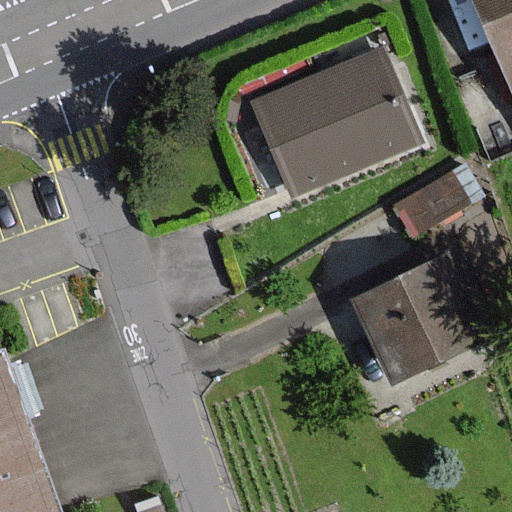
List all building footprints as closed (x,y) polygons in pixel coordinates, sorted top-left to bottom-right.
[(511,0),(486,0),(511,62),(511,0)] [(264,100),(299,188),(417,141),(381,52),(264,100)] [(409,222),(473,201),(462,167),(397,188),(409,222)] [(453,254),(364,297),(404,379),(494,336),(453,254)] [(0,511),(64,511),(9,354),(0,357),(0,511)]
